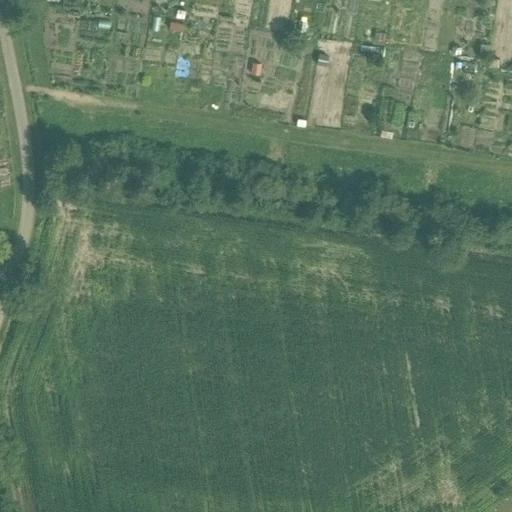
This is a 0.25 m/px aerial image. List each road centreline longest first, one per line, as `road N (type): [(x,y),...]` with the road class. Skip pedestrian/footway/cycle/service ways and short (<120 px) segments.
road 1 (unclassified): [(62,115),(511,175)]
road 2 (unclassified): [(0,308),(23,245),(30,187),(0,15)]
